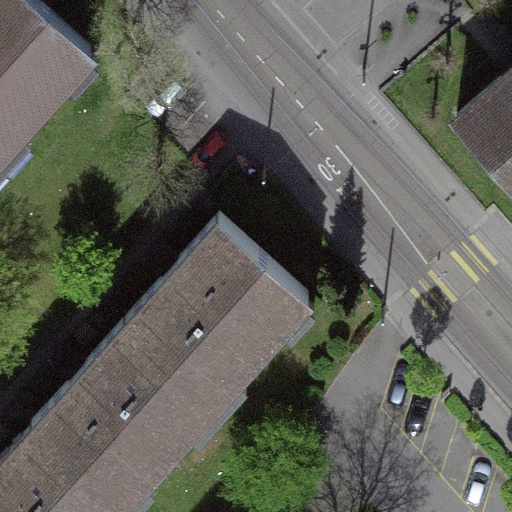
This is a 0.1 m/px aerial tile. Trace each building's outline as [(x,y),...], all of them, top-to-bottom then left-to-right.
[(0,0),(0,141),(88,43),(40,0),(0,0)] [(511,64),(510,66),(457,113),(461,117),(494,154),(511,174),(511,64)] [(305,289),(219,212),(172,264),(125,316),(211,393),(305,289)] [(117,496),(211,393),(125,316),(79,368),(32,420),(117,496)] [(0,511),(103,511),(117,496),(32,420),(0,455),(0,511)]
